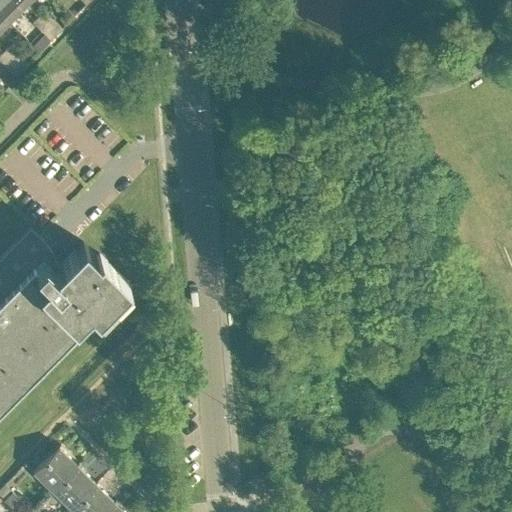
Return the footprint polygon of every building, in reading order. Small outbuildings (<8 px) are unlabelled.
[(0,0),(0,13),(7,20),(25,2),(22,0),(0,0)] [(31,20),(40,30),(52,18),(42,8),(31,20)] [(52,18),(40,30),(49,39),(61,27),(52,18)] [(0,52),(0,60),(5,65),(17,53),(7,44),(0,52)] [(17,53),(5,65),(14,74),(26,62),(17,53)] [(55,258),(54,256),(52,253),(52,252),(50,246),(45,241),(39,235),(29,225),(0,254),(0,408),(81,327),(75,320),(88,307),(95,314),(128,281),(98,252),(96,254),(82,240),(59,263),(57,261),(56,260),(55,258)] [(32,469),(51,488),(77,462),(58,444),(32,469)] [(51,488),(69,507),(95,481),(77,462),(51,488)] [(69,507),(74,511),(101,511),(114,499),(95,481),(69,507)] [(23,500),(12,490),(4,498),(14,509),(23,500)] [(101,511),(126,511),(114,499),(101,511)]
